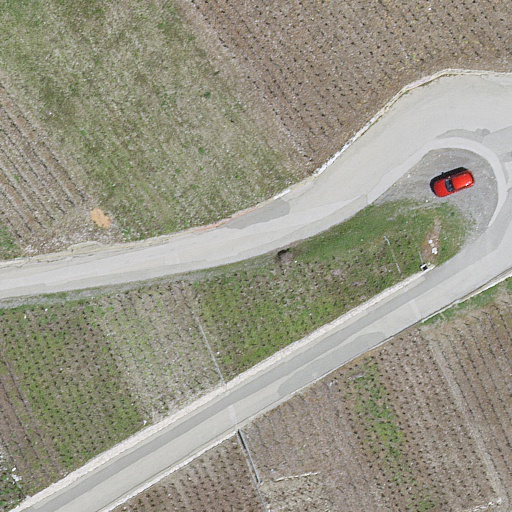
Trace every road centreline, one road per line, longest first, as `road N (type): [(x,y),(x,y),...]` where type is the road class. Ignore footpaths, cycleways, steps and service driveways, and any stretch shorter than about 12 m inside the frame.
road 1 (track): [(67,511),(438,288),(481,242),(503,200),(502,109)]
road 2 (track): [(0,294),(188,263),(293,233),(357,182),(403,131),(468,106),(502,109)]
